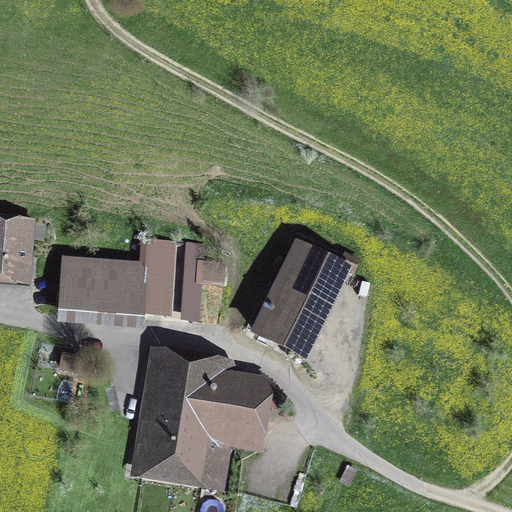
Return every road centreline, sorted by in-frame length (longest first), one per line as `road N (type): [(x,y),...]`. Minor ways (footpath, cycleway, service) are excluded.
road 1 (track): [(511,296),(426,208),(151,54),(95,0)]
road 2 (residential): [(0,315),(259,362),(344,444),(464,502)]
